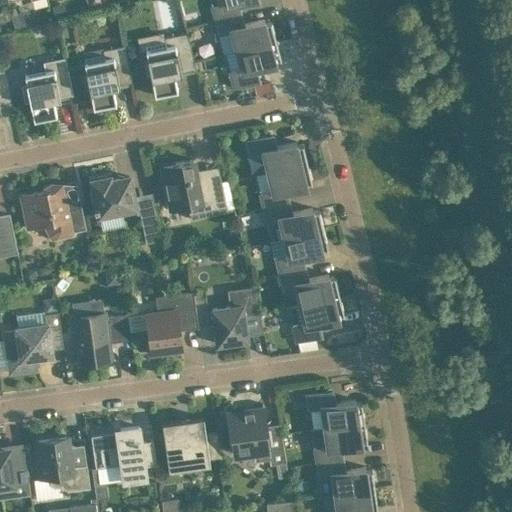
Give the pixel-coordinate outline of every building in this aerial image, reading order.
[(222,0),(224,2),(212,6),(215,19),(241,12),(238,1),(243,0),(222,0)] [(66,14),(64,6),(59,3),(52,5),(55,17),(66,14)] [(231,29),(236,49),(276,38),(271,19),(265,21),(264,17),(243,23),(241,12),(215,19),(219,32),(231,29)] [(194,69),(186,31),(164,36),(166,44),(146,48),(147,58),(142,59),(146,77),(151,75),(155,93),(178,89),(174,72),(180,71),(180,72),(194,69)] [(276,38),(236,49),(242,68),(230,71),(234,85),(258,79),(255,67),(276,61),(275,58),(281,56),(276,38)] [(133,82),(125,44),(103,48),(104,57),(84,61),(86,70),(81,72),(84,89),(90,88),(93,106),(116,101),(113,84),(118,83),(118,85),(133,82)] [(69,74),(65,56),(43,60),(45,69),(25,73),(27,83),(21,84),(25,101),(30,100),(34,118),(57,113),(53,96),(59,95),(59,97),(73,94),(72,89),(69,74)] [(0,108),(14,106),(6,68),(0,69),(0,108)] [(79,88),(75,73),(69,74),(72,89),(79,88)] [(251,154),(263,151),(268,171),(307,161),(303,142),(297,144),(297,140),(276,145),(273,133),(248,140),(251,154)] [(168,194),(169,198),(155,201),(156,207),(170,204),(171,208),(187,204),(190,218),(227,210),(221,176),(206,179),(205,174),(197,175),(194,158),(162,164),(166,181),(164,181),(166,195),(168,194)] [(307,161),(268,171),(272,190),(261,193),(264,206),(289,200),(286,189),(307,184),(306,181),(311,180),(312,180),(307,161)] [(95,192),(91,193),(94,208),(98,207),(99,213),(141,204),(139,195),(133,196),(129,175),(110,179),(110,175),(107,176),(104,174),(97,175),(94,178),(92,179),(95,192)] [(86,227),(80,198),(67,200),(66,193),(62,182),(52,182),(43,186),(43,189),(21,193),(21,198),(26,222),(28,226),(39,224),(43,223),(51,238),(74,233),(74,230),(86,227)] [(289,200),(264,206),(267,220),(279,217),(284,237),(323,227),(319,208),(318,208),(318,209),(313,210),(313,206),(292,211),(289,200)] [(162,238),(156,208),(140,211),(140,212),(146,241),(162,238)] [(0,253),(17,250),(10,213),(0,214),(0,253)] [(280,273),(305,266),(303,255),(323,250),(322,247),(327,246),(328,246),(323,227),(284,237),(288,256),(277,259),(280,273)] [(305,266),(280,273),(283,286),(295,283),(300,303),(339,293),(335,274),(334,274),(334,275),(329,276),(329,272),(308,277),(305,266)] [(107,278),(112,282),(120,281),(118,268),(105,270),(107,278)] [(217,342),(232,340),(233,344),(245,342),(244,338),(247,338),(245,314),(259,312),(253,285),(227,288),(230,305),(212,307),(217,342)] [(199,326),(194,289),(156,294),(157,310),(145,312),(147,327),(142,328),(150,353),(168,353),(167,349),(183,347),(180,328),(199,326)] [(339,293),(300,303),(304,322),(293,325),(296,339),(321,333),(319,321),(339,316),(338,313),(344,312),(339,293)] [(55,297),(44,299),(45,310),(57,309),(55,297)] [(199,326),(210,324),(207,308),(196,309),(199,326)] [(44,312),(46,322),(16,326),(16,328),(4,330),(10,371),(37,367),(36,356),(52,353),(51,348),(63,346),(58,310),(44,312)] [(131,337),(127,312),(106,315),(105,310),(72,315),(79,362),(88,360),(92,364),(96,364),(100,362),(103,358),(112,357),(109,341),(131,337)] [(321,406),(324,426),(364,420),(361,400),(360,400),(360,401),(356,401),(355,398),(334,401),(332,389),(307,393),(309,408),(321,406)] [(266,428),(266,424),(263,402),(261,402),(262,407),(234,411),(237,433),(230,433),(233,453),(253,450),(255,460),(269,458),(270,463),(286,461),(280,422),(278,422),(279,426),(266,428)] [(221,455),(217,430),(205,431),(203,416),(162,421),(169,469),(210,463),(209,457),(221,455)] [(315,447),(317,461),(343,457),(341,446),(362,443),(362,439),(366,439),(367,439),(364,420),(324,426),(312,428),(315,447)] [(104,465),(124,463),(126,482),(149,478),(147,464),(157,463),(153,439),(141,441),(139,425),(120,427),(122,443),(101,446),(104,465)] [(62,490),(90,486),(87,463),(73,465),(68,435),(35,439),(41,477),(49,475),(50,483),(55,486),(62,485),(62,490)] [(29,482),(26,464),(11,466),(8,448),(0,448),(0,483),(12,482),(12,484),(29,482)] [(345,468),(343,457),(317,461),(319,475),(331,473),(334,493),(375,487),(372,467),(370,468),(366,469),(366,465),(345,468)] [(104,465),(91,467),(96,498),(108,496),(106,482),(106,480),(104,465)] [(378,506),(375,487),(334,493),(337,511),(359,511),(372,510),(372,507),(376,506),(378,506)] [(178,497),(162,499),(163,511),(180,509),(178,497)] [(292,511),(292,500),(279,501),(279,511),(292,511)] [(96,511),(96,502),(48,507),(48,511),(96,511)]
